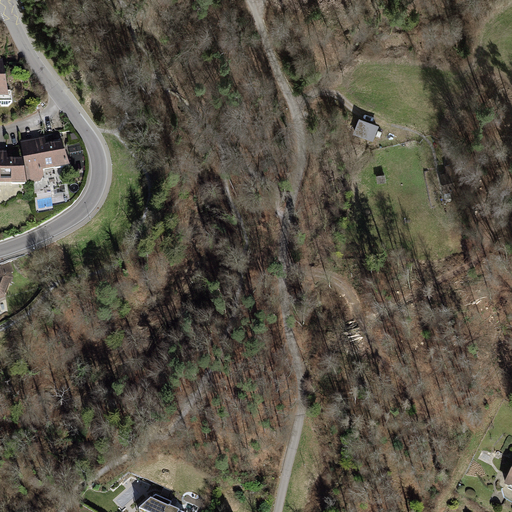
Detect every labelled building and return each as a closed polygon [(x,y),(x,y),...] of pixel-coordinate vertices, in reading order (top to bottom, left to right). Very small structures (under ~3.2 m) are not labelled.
[(4,63),(0,62),(0,108),(12,108),(11,92),(9,93),(4,63)] [(380,126),(359,119),(353,134),(373,142),(380,126)] [(0,197),(1,197),(1,187),(42,185),(42,175),(71,169),(63,144),(47,148),(46,139),(22,144),(24,161),(8,161),(8,153),(0,152),(0,197)] [(446,172),(441,173),(444,194),(451,193),(452,200),(461,198),(455,165),(445,166),(446,172)] [(0,305),(1,305),(0,302),(0,301),(6,298),(14,279),(13,274),(15,274),(11,262),(0,266),(0,305)] [(511,470),(503,485),(511,489),(511,470)] [(137,509),(138,511),(183,511),(170,506),(171,502),(154,494),(137,509)]
